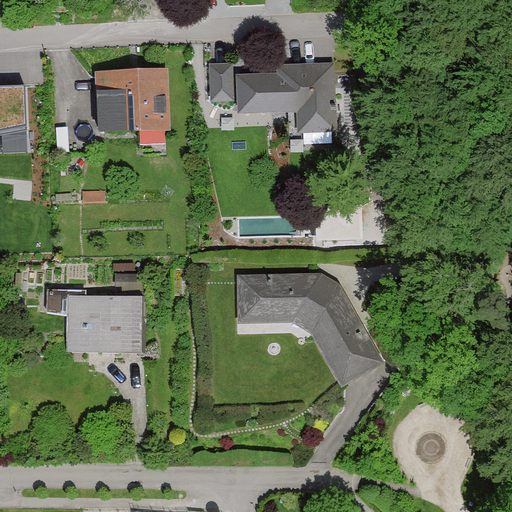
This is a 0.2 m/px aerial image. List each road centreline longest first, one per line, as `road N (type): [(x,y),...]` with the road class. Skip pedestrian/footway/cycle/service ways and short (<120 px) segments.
road 1 (track): [(486,344),(470,337),(392,203),(365,36),(351,25),(306,26)]
road 2 (residential): [(0,41),(306,26)]
road 3 (residential): [(242,511),(241,482),(0,479)]
road 4 (track): [(418,473),(402,451),(406,433),(437,419),(453,429),(460,448),(445,472),(427,475)]
road 5 (track): [(511,470),(486,344)]
